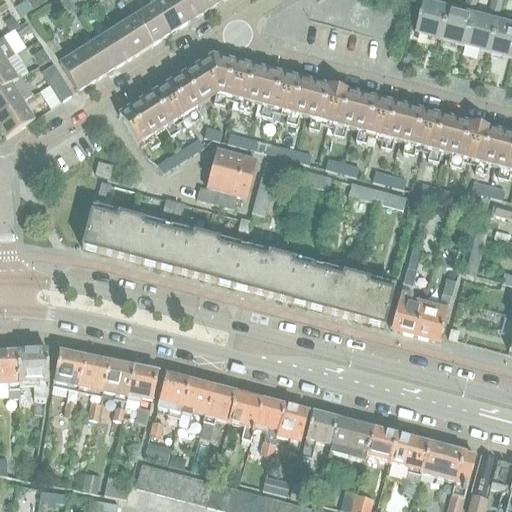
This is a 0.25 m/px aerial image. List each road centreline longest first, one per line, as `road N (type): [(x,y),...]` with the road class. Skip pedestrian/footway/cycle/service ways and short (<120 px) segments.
road 1 (secondary): [(0,310),(99,323),(511,432)]
road 2 (secondary): [(511,399),(106,291),(0,278)]
road 3 (residential): [(511,116),(256,48),(229,28)]
road 4 (residential): [(0,179),(229,28)]
